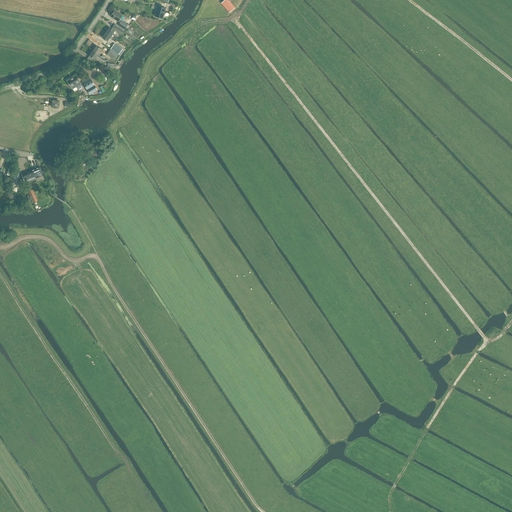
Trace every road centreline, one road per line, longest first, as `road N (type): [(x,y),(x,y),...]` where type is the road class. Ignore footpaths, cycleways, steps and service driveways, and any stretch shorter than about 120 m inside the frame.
road 1 (track): [(231,13),(475,327)]
road 2 (track): [(511,321),(451,390),(392,488),(389,507)]
road 3 (track): [(235,19),(190,30),(155,62),(115,132),(117,144)]
road 4 (unclassified): [(0,89),(63,64),(108,0)]
road 5 (track): [(511,81),(408,0)]
